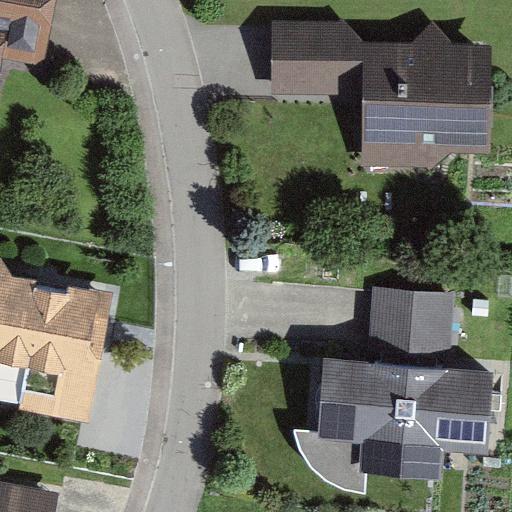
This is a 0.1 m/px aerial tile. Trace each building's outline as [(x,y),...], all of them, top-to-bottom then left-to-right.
[(44,62),(56,0),(0,0),(0,65),(2,54),(44,62)] [(365,91),(366,36),(344,18),(273,17),(272,90),(365,91)] [(453,143),(493,143),(494,38),(455,38),(434,17),(413,37),(366,36),(365,91),(364,163),(435,164),(453,143)] [(115,304),(0,282),(0,371),(38,378),(28,414),(93,428),(115,304)] [(376,283),(371,352),(450,357),(455,288),(376,283)] [(371,352),(325,349),(319,431),(363,434),(361,464),(444,470),(446,440),(491,443),(496,360),(450,357),(371,352)] [(0,511),(53,511),(55,501),(0,491),(0,511)]
